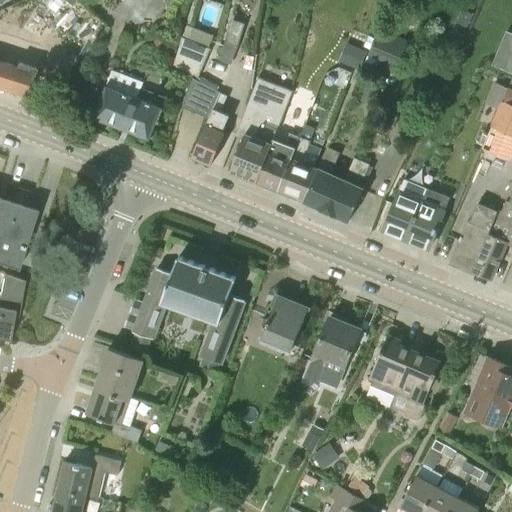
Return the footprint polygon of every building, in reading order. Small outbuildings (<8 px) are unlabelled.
[(66,31),(85,10),(74,0),(64,0),(50,17),(66,31)] [(455,23),(466,28),(473,13),(462,8),(455,23)] [(495,60),(511,66),(511,25),(510,25),(495,60)] [(368,55),(396,66),(407,39),(380,26),(368,55)] [(199,77),(211,48),(181,36),(173,66),(199,77)] [(0,42),(0,87),(27,96),(36,68),(19,62),(23,50),(0,42)] [(237,48),(225,42),(218,59),(230,64),(237,48)] [(365,58),(353,53),(349,63),(360,68),(365,58)] [(151,138),(166,97),(142,88),(144,81),(113,69),(95,116),(151,138)] [(192,77),(181,107),(209,117),(221,92),(192,77)] [(258,181),(273,140),(293,91),(258,77),(236,135),(244,138),(231,171),(258,181)] [(507,88),(508,87),(494,81),(485,103),(497,108),(507,88)] [(374,105),(380,88),(367,83),(360,100),(374,105)] [(511,90),(507,88),(497,108),(490,126),(493,127),(484,148),(510,159),(511,158),(511,90)] [(228,95),(221,92),(209,117),(193,155),(212,163),(226,132),(223,131),(229,115),(221,111),(228,95)] [(311,137),(315,128),(306,124),(302,133),(311,137)] [(279,190),(300,137),(290,133),(285,144),(273,140),(258,181),(279,190)] [(303,199),(317,167),(302,161),(310,141),(300,137),(279,190),(303,199)] [(319,168),(317,167),(303,199),(305,200),(324,209),(338,177),(330,173),(339,153),(328,148),(319,168)] [(345,179),(338,177),(324,209),(349,220),(364,188),(359,186),(372,158),(357,152),(345,179)] [(407,238),(428,188),(405,178),(401,188),(401,189),(385,229),(407,238)] [(450,197),(428,188),(407,238),(430,248),(450,197)] [(507,244),(511,246),(511,194),(509,202),(506,200),(502,210),(499,209),(498,210),(473,271),(492,279),(507,244)] [(0,197),(0,262),(18,268),(37,209),(32,208),(34,202),(21,198),(20,204),(0,197)] [(451,262),(473,271),(498,210),(478,202),(470,220),(469,220),(451,262)] [(217,372),(220,363),(222,364),(246,299),(231,294),(237,277),(180,256),(173,273),(158,267),(145,301),(135,298),(125,326),(135,329),(134,331),(154,338),(164,311),(170,313),(173,304),(215,319),(202,356),(203,357),(199,365),(217,372)] [(18,317),(25,282),(25,280),(4,273),(0,297),(0,337),(10,340),(14,316),(18,317)] [(292,349),(309,308),(279,295),(262,337),(292,349)] [(305,377),(335,390),(361,329),(330,316),(305,377)] [(396,392),(414,352),(391,343),(393,337),(388,335),(369,381),(396,392)] [(145,352),(149,342),(135,337),(132,347),(145,352)] [(97,386),(131,397),(144,359),(110,347),(99,378),(100,378),(97,386)] [(441,363),(414,352),(396,392),(391,404),(406,411),(407,414),(416,418),(420,417),(421,418),(426,407),(423,405),(441,363)] [(501,425),(511,398),(511,374),(511,371),(511,366),(479,352),(462,387),(475,393),(467,410),(501,425)] [(131,397),(97,386),(94,396),(93,396),(87,413),(102,417),(101,420),(116,425),(113,436),(140,444),(144,430),(123,423),(131,397)] [(447,436),(455,419),(447,414),(438,431),(447,436)] [(310,430),(302,444),(313,451),(321,436),(310,430)] [(442,452),(446,445),(446,444),(436,439),(432,447),(442,452)] [(330,442),(313,454),(323,468),(340,457),(330,442)] [(175,451),(160,444),(154,455),(169,463),(175,451)] [(432,470),(442,452),(432,447),(422,465),(432,470)] [(65,461),(59,488),(87,494),(99,497),(106,471),(118,475),(121,461),(97,454),(94,467),(65,461)] [(472,474),(476,466),(466,461),(462,469),(472,474)] [(485,471),(476,466),(472,474),(481,479),(485,471)] [(157,490),(162,477),(152,473),(147,486),(157,490)] [(312,491),(317,480),(305,474),(300,485),(312,491)] [(401,505),(412,511),(424,511),(438,486),(417,474),(401,505)] [(363,494),(368,486),(369,485),(357,475),(350,484),(362,494),(363,494)] [(186,477),(182,485),(195,493),(200,485),(186,477)] [(439,486),(438,486),(424,511),(451,511),(459,497),(464,488),(444,477),(439,486)] [(362,511),(361,511),(367,500),(338,484),(331,497),(335,499),(327,511),(362,511)] [(82,511),(87,494),(59,488),(55,505),(49,503),(47,511),(82,511)] [(477,511),(480,508),(459,497),(451,511),(477,511)]
